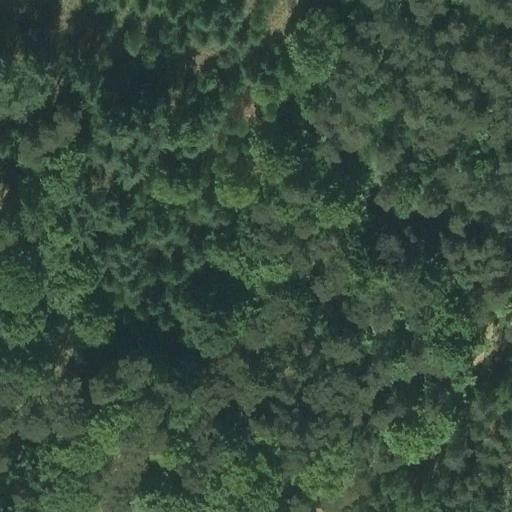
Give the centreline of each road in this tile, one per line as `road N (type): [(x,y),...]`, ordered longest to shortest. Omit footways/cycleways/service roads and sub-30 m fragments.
road 1 (track): [(0,297),(302,0)]
road 2 (unknown): [(511,328),(321,511)]
